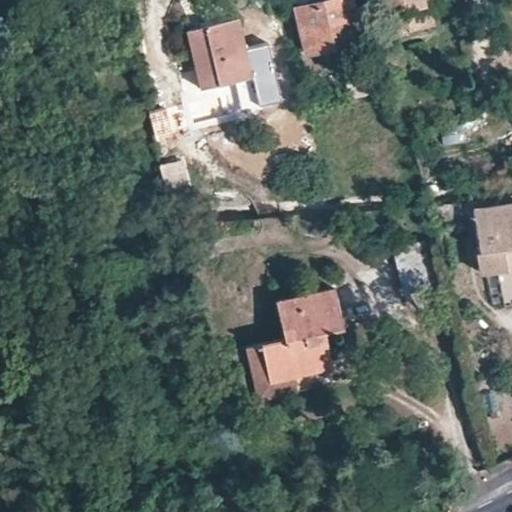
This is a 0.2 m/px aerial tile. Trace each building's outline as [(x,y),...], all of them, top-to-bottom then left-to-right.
[(323,0),(293,8),(304,53),(357,39),(347,0),(323,0)] [(380,0),(386,27),(404,23),(406,30),(426,26),(421,0),(380,0)] [(426,0),(421,0),(426,26),(432,24),(426,0)] [(199,89),(234,80),(229,59),(243,55),(235,17),(185,29),(199,89)] [(386,27),(388,34),(406,30),(404,23),(386,27)] [(234,80),(249,77),(243,55),(229,59),(234,80)] [(380,89),(375,64),(341,72),(346,99),(380,89)] [(474,98),(460,102),(464,121),(479,118),(474,98)] [(167,209),(182,204),(175,188),(164,191),(167,209)] [(497,271),(511,268),(511,203),(471,210),(480,274),(497,271)] [(420,241),(389,250),(401,295),(432,286),(420,241)] [(511,268),(497,271),(503,305),(511,303),(511,268)] [(274,300),(281,338),(258,343),(267,382),(311,372),(309,363),(328,359),(322,331),(340,328),(332,288),(274,300)] [(314,386),(311,372),(267,382),(258,343),(244,346),(256,400),(314,386)] [(309,363),(311,372),(330,368),(328,359),(309,363)]
